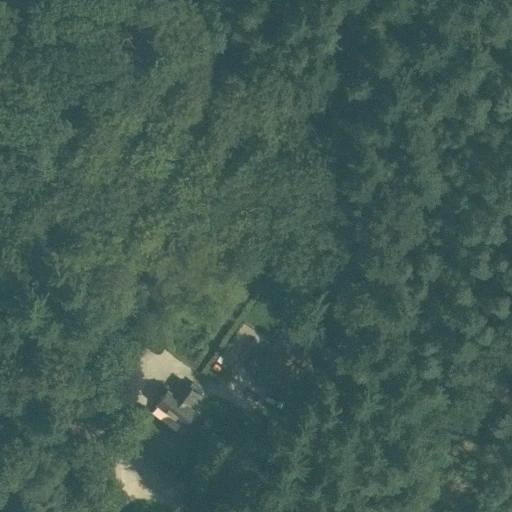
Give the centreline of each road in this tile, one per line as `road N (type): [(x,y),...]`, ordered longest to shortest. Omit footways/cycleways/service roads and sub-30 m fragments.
road 1 (unclassified): [(198,511),(0,341)]
road 2 (track): [(0,143),(100,0)]
